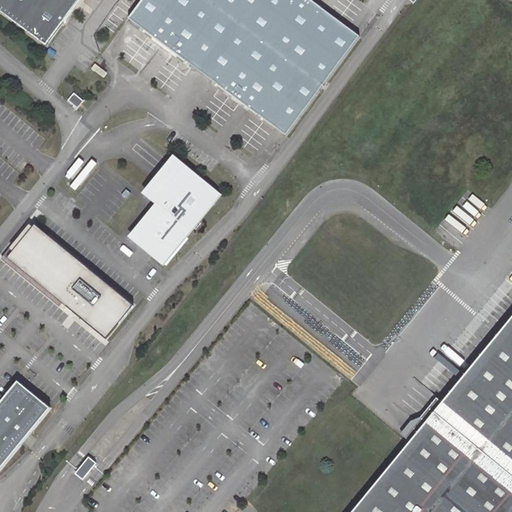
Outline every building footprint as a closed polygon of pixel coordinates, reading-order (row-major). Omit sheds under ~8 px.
[(79,0),(0,0),(0,13),(44,47),(79,0)] [(359,34),(312,0),(138,0),(127,16),(285,133),(359,34)] [(93,64),(89,69),(101,78),(105,73),(93,64)] [(75,94),(69,101),(78,109),(84,102),(75,94)] [(155,205),(125,238),(163,265),(223,196),(174,155),(142,194),(155,205)] [(134,306),(35,225),(7,259),(107,340),(134,306)] [(511,511),(511,314),(350,511),(511,511)] [(0,471),(51,409),(18,382),(0,403),(0,471)] [(87,458),(76,471),(84,478),(95,464),(87,458)]
